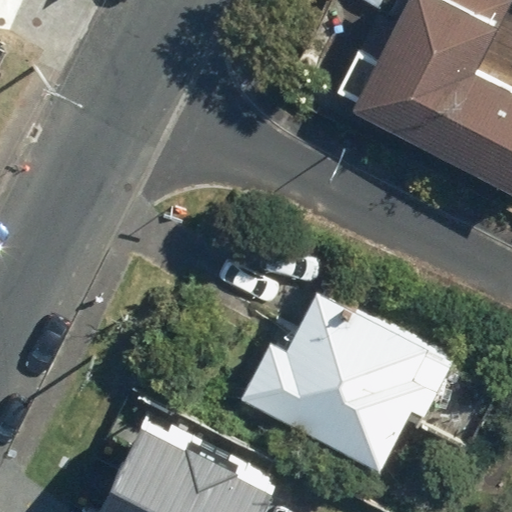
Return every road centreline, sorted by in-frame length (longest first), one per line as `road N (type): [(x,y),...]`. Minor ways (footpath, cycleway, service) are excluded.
road 1 (residential): [(123,93),(511,281)]
road 2 (secondary): [(123,93),(0,336)]
